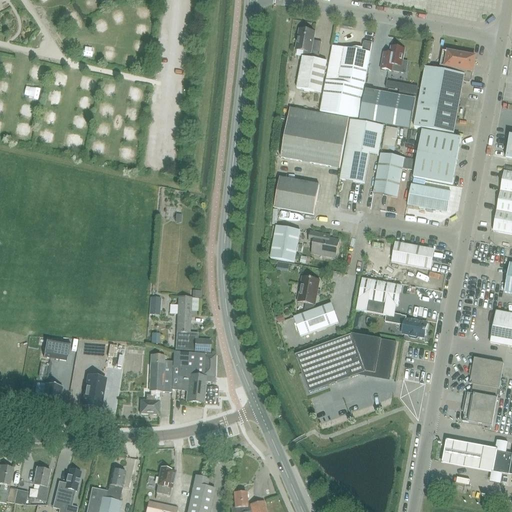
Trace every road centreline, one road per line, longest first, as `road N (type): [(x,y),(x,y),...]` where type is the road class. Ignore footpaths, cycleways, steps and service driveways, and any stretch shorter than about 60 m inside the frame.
road 1 (tertiary): [(258,409),(229,318),(223,261),(250,0)]
road 2 (unclassified): [(414,511),(463,240)]
road 3 (unclassified): [(501,39),(281,0)]
road 4 (unclassified): [(463,240),(501,39)]
road 5 (tertiary): [(117,437),(182,433),(258,409)]
